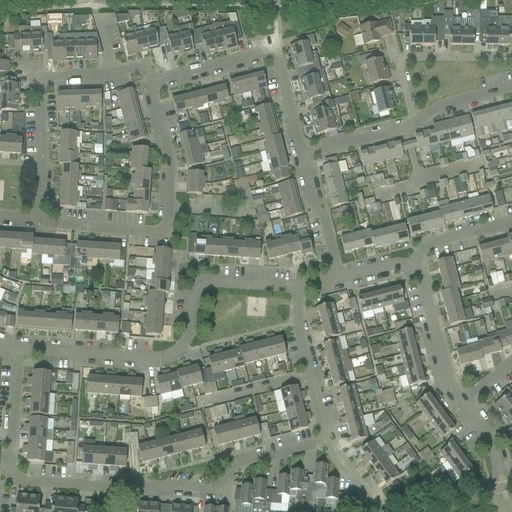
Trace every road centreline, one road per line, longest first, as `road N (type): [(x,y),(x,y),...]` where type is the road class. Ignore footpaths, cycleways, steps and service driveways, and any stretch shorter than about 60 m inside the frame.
road 1 (residential): [(300,289),(200,284),(185,342),(163,358),(16,349)]
road 2 (residential): [(11,484),(207,494),(244,462),(327,440)]
road 3 (residential): [(35,223),(159,233),(168,227),(171,157),(150,83)]
road 4 (residential): [(416,122),(403,61),(511,56)]
road 5 (residential): [(116,74),(42,81),(37,165)]
road 6 (residential): [(463,401),(447,380),(422,277),(411,267)]
road 7 (residential): [(11,484),(16,349)]
road 8 (residential): [(338,278),(299,154)]
road 9 (residential): [(275,51),(150,83)]
road 10 (residential): [(299,154),(416,122)]
road 11 (residential): [(509,511),(489,437),(463,401)]
